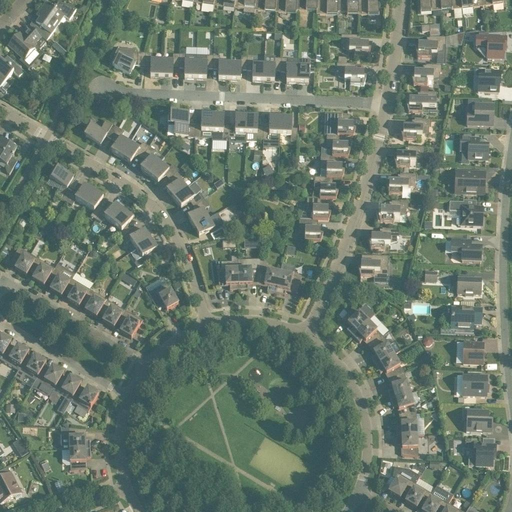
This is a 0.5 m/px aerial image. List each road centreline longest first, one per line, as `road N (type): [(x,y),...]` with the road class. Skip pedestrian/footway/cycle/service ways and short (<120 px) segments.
road 1 (residential): [(387,104),(103,90)]
road 2 (residential): [(511,402),(501,255),(511,137)]
road 3 (residential): [(206,323),(173,230),(141,196),(45,136)]
road 4 (residential): [(305,335),(362,203),(387,104)]
road 5 (residential): [(359,492),(366,430),(358,399),(336,362),(305,335)]
road 6 (residential): [(146,365),(17,287),(0,289)]
road 7 (residential): [(0,322),(126,397)]
